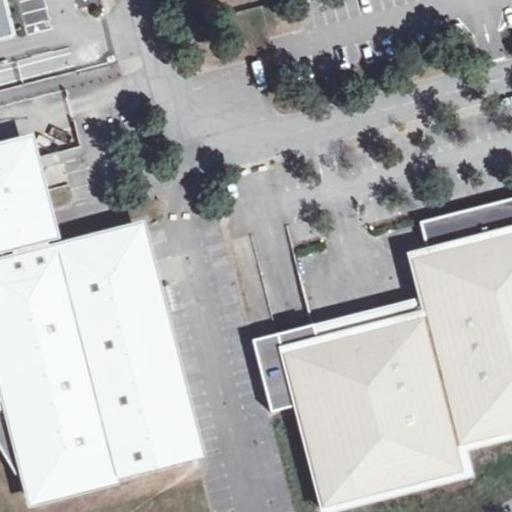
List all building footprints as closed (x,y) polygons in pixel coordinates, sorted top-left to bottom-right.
[(0,0),(0,38),(14,35),(4,0),(0,0)] [(0,442),(19,471),(29,473),(36,500),(200,458),(141,228),(51,251),(47,235),(53,234),(34,159),(29,136),(0,143),(0,442)] [(60,152),(42,156),(44,166),(62,161),(60,152)] [(427,313),(461,443),(511,429),(511,194),(419,218),(428,251),(420,266),(422,275),(427,313)] [(420,266),(428,251),(415,255),(420,266)] [(159,288),(166,313),(180,309),(174,285),(159,288)] [(461,443),(427,313),(320,342),(315,322),(254,338),(273,410),(297,404),(323,507),(466,468),(461,443)]
